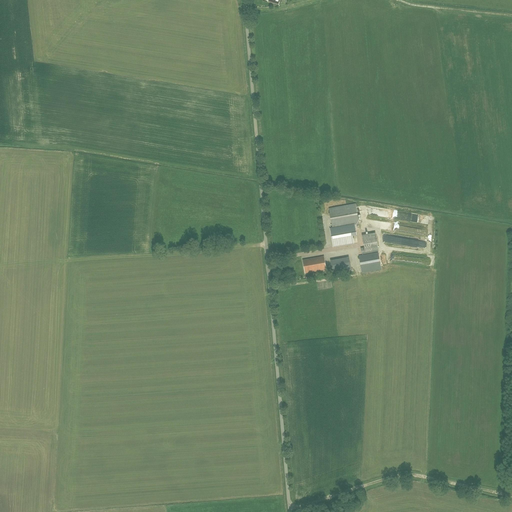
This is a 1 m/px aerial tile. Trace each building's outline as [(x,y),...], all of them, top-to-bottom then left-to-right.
[(354,244),(353,243),(352,236),(357,235),(355,225),(359,224),(355,204),(328,209),(332,228),(330,228),(333,248),(354,244)] [(361,249),(362,254),(378,251),(375,233),(362,236),(364,248),(361,249)] [(359,256),(361,270),(362,272),(381,269),(380,266),(378,253),(359,256)] [(310,259),(303,261),(305,273),(326,269),(324,257),(313,259),(310,260),(310,259)] [(331,273),(350,271),(348,257),(329,260),(331,273)]
